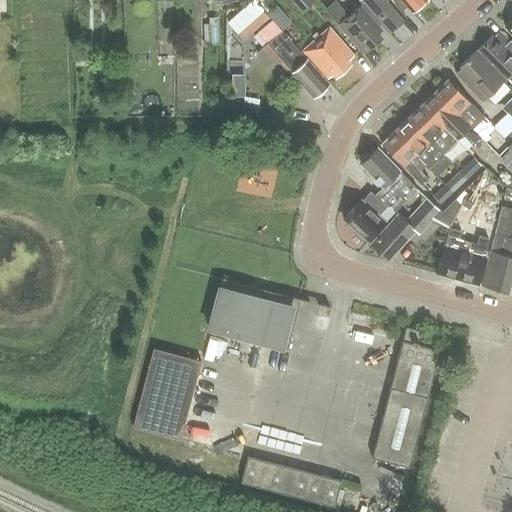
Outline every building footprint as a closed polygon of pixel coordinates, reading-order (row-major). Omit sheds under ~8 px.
[(243,42),(270,18),(254,0),(227,24),(243,42)] [(288,0),(300,13),(315,0),(288,0)] [(359,0),(388,32),(405,18),(389,0),(359,0)] [(401,0),(412,12),(425,0),(401,0)] [(338,26),(339,26),(360,50),(365,45),(369,50),(382,38),(378,34),(382,30),(361,6),(349,17),(335,1),(324,11),(338,26)] [(348,61),(354,56),(329,28),(303,52),(327,80),(333,75),(336,78),(351,65),(348,61)] [(283,32),(274,39),(268,44),(292,72),(291,73),(314,98),(329,85),(292,42),(283,32)] [(505,81),(511,74),(511,43),(510,42),(509,43),(500,33),(494,38),(492,36),(476,51),(505,81)] [(484,102),(505,81),(476,51),(460,67),(462,69),(457,74),(484,102)] [(233,76),(232,96),(244,97),(244,76),(233,76)] [(472,129),(484,117),(448,80),(436,92),(461,118),(472,129)] [(461,118),(436,92),(423,105),(444,128),(457,141),(462,135),(473,146),(481,138),(472,129),(461,118)] [(244,97),(241,115),(264,119),(267,107),(258,105),(259,100),(244,97)] [(449,148),(457,141),(444,128),(423,105),(409,119),(430,142),(437,135),(449,148)] [(442,154),(430,142),(409,119),(394,133),(416,156),(428,168),(442,154)] [(428,169),(428,168),(416,156),(394,133),(381,145),(417,182),(422,186),(428,180),(424,175),(420,171),(425,166),(428,169)] [(511,142),(508,147),(510,149),(501,158),(511,169),(511,142)] [(377,198),(394,214),(417,189),(378,148),(361,165),(386,190),(377,198)] [(473,159),(459,173),(466,180),(481,167),(473,159)] [(459,173),(445,186),(453,193),(466,180),(459,173)] [(441,205),(453,193),(445,186),(433,197),(441,205)] [(394,214),(377,198),(371,192),(362,201),(361,200),(344,219),(357,232),(355,233),(356,236),(361,241),(364,241),(366,239),(367,241),(384,222),(385,223),(394,214)] [(470,210),(476,198),(466,194),(460,205),(470,210)] [(442,214),(440,211),(427,199),(406,222),(398,215),(371,245),(388,260),(415,230),(419,234),(433,218),(449,227),(461,206),(453,202),(442,214)] [(511,281),(511,238),(510,238),(511,230),(511,210),(502,208),(495,234),(482,286),(509,294),(511,281)] [(486,254),(488,239),(479,236),(477,245),(459,239),(461,231),(450,228),(446,243),(437,274),(478,286),(486,254)] [(209,330),(288,351),(301,300),(222,279),(209,330)] [(421,331),(406,327),(372,458),(409,467),(439,350),(417,345),(421,331)] [(202,362),(156,350),(135,428),(182,440),(202,362)] [(247,459),(241,483),(333,506),(339,481),(247,459)]
